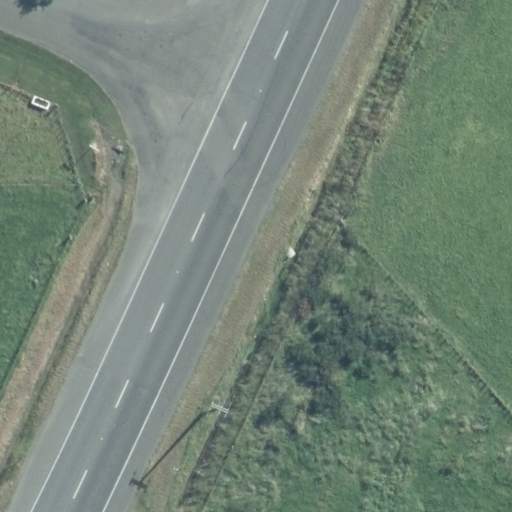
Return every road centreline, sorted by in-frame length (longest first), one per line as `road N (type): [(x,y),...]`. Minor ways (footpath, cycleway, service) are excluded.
road 1 (secondary): [(263,91),(69,511)]
road 2 (residential): [(263,91),(25,0)]
